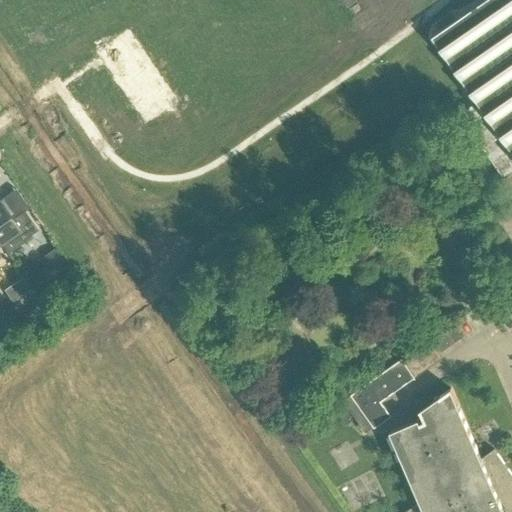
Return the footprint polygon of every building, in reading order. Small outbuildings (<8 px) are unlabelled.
[(511,0),(484,0),(432,36),(480,105),(476,108),(474,104),(459,114),(505,179),(511,174),(511,0)] [(80,5),(46,29),(63,54),(97,30),(80,5)] [(149,178),(188,151),(172,128),(176,125),(168,114),(149,127),(156,137),(132,154),(149,178)] [(0,242),(18,230),(24,239),(37,230),(24,210),(11,219),(0,203),(0,242)] [(70,248),(56,257),(63,267),(77,258),(70,248)] [(5,289),(13,301),(31,289),(23,277),(5,289)] [(408,362),(418,375),(445,356),(443,353),(458,342),(449,329),(433,340),(435,343),(408,362)] [(402,359),(388,369),(351,395),(374,428),(392,416),(381,401),(415,377),(402,359)] [(423,417),(390,431),(420,501),(405,511),(511,511),(511,473),(511,472),(494,449),(482,458),(451,388),(420,410),(423,417)]
